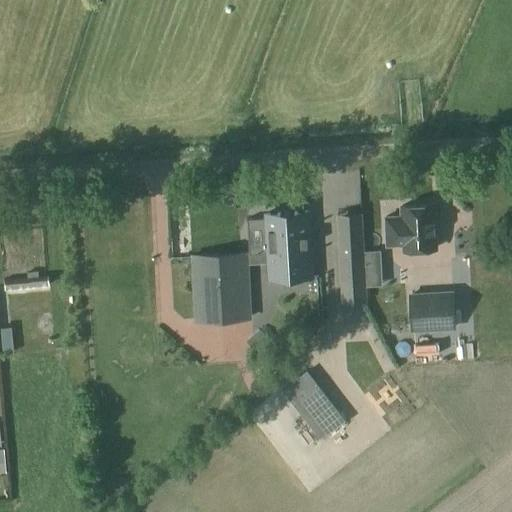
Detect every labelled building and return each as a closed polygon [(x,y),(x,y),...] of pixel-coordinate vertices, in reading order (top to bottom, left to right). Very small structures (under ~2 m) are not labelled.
[(403,215),(386,216),(388,244),(404,243),(405,249),(436,247),(433,203),(402,205),(403,215)] [(361,207),(337,209),(341,273),(365,272),(361,207)] [(309,211),(265,214),(269,278),(313,275),(309,211)] [(252,316),(248,252),(191,255),(195,319),(252,316)] [(5,282),(6,292),(49,288),(48,278),(5,282)] [(457,327),(455,293),(410,295),(413,329),(457,327)] [(261,329),(248,341),(257,353),(271,340),(261,329)] [(11,330),(0,330),(1,345),(2,356),(12,355),(11,330)] [(286,382),(329,438),(347,423),(304,368),(286,382)] [(293,439),(305,445),(314,429),(302,423),(293,439)] [(24,428),(6,430),(8,446),(26,444),(24,428)] [(256,440),(233,457),(262,499),(285,482),(256,440)]
